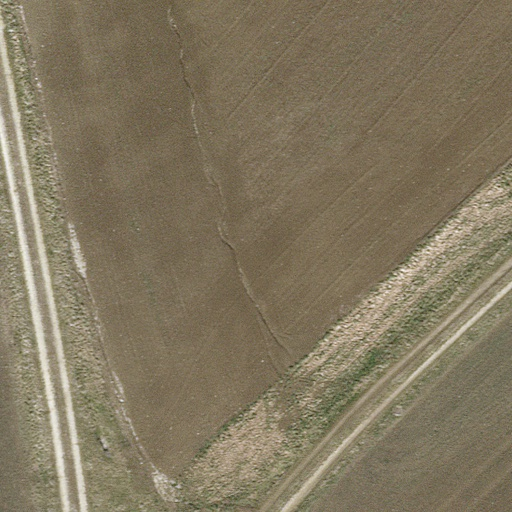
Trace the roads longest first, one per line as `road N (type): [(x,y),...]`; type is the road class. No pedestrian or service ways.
road 1 (track): [(81,511),(0,27)]
road 2 (track): [(511,280),(354,424),(293,511)]
